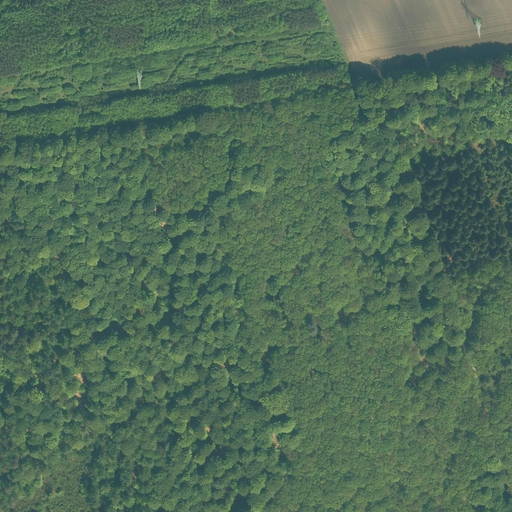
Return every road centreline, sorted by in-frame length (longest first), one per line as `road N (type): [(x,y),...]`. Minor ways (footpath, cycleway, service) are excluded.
road 1 (track): [(445,275),(389,75),(8,145)]
road 2 (track): [(126,408),(445,275)]
road 3 (track): [(124,404),(8,145)]
road 4 (track): [(511,495),(445,275)]
road 5 (track): [(511,52),(389,75)]
